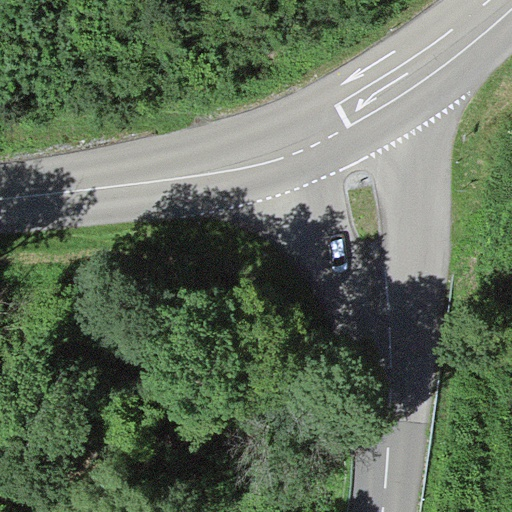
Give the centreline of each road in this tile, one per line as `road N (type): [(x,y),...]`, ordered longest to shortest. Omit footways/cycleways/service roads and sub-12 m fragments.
road 1 (tertiary): [(319,130),(356,211),(389,325),(387,473)]
road 2 (tertiary): [(0,200),(209,167),(319,130)]
road 3 (tertiary): [(319,130),(511,2)]
